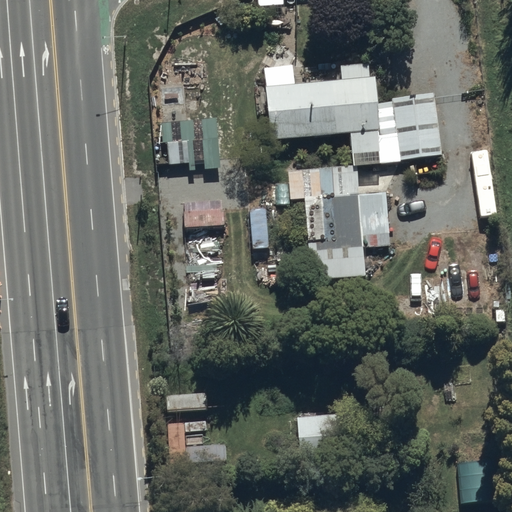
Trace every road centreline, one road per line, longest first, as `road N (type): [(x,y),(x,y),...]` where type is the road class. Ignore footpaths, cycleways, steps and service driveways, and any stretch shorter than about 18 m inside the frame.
road 1 (secondary): [(85,511),(63,168)]
road 2 (secondary): [(63,168),(11,69),(6,0)]
road 3 (secondary): [(74,26),(78,70),(63,168)]
